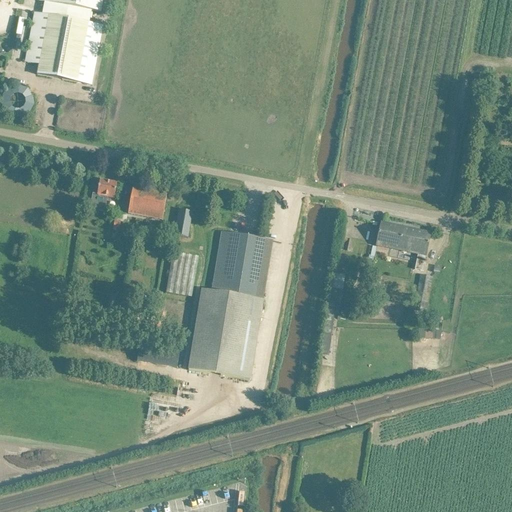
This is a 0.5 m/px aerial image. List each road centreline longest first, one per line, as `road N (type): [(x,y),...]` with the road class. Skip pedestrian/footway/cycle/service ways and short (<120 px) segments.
road 1 (unclassified): [(511,228),(0,133)]
road 2 (track): [(0,486),(128,454),(257,390),(295,188)]
road 3 (track): [(39,477),(53,378),(0,368)]
